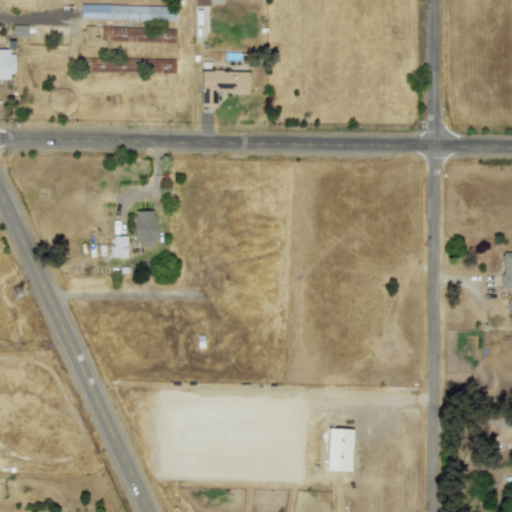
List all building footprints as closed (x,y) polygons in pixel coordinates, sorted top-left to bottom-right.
[(174,21),(175,6),(79,4),(79,18),(174,21)] [(97,46),(97,36),(93,36),(93,26),(83,26),(82,46),(97,46)] [(173,29),(99,26),(99,40),(172,44),(173,29)] [(0,49),(0,79),(11,79),(10,49),(0,49)] [(174,59),(78,59),(78,72),(174,73),(174,59)] [(247,71),(199,70),(199,103),(215,103),(215,93),(246,93),(247,71)] [(152,210),(131,211),(132,246),(153,245),(152,210)] [(125,257),(126,236),(110,235),(110,257),(125,257)] [(500,288),(511,288),(511,252),(501,252),(500,288)]
